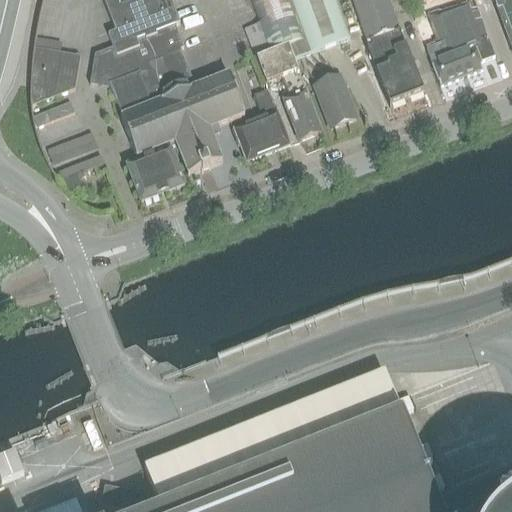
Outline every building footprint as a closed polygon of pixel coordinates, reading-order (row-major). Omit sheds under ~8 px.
[(126,169),(140,206),(184,189),(162,127),(168,125),(120,0),(102,0),(115,34),(108,37),(113,50),(94,58),(90,83),(108,86),(121,119),(120,120),(135,159),(129,161),(131,167),(126,169)] [(120,0),(168,125),(188,178),(200,174),(201,176),(211,172),(210,169),(223,164),(213,139),(221,136),(218,130),(245,119),(228,78),(195,91),(180,52),(183,51),(174,29),(179,27),(168,0),(120,0)] [(250,0),(257,19),(270,57),(256,62),(267,88),(282,82),(289,101),(283,103),(299,144),(321,136),(294,62),(350,42),(336,3),(334,0),(250,0)] [(423,97),(420,89),(399,34),(400,34),(387,0),(353,0),(351,1),(366,45),(369,44),(371,50),(367,52),(390,110),(423,97)] [(511,0),(492,0),(511,52),(511,0)] [(435,48),(426,52),(440,90),(483,74),(480,66),(495,60),(476,10),(471,12),(467,4),(428,17),(432,28),(431,29),(436,42),(433,43),(435,48)] [(269,56),(258,26),(245,31),(256,61),(269,56)] [(80,60),(34,52),(33,52),(31,67),(29,91),(31,91),(31,97),(31,104),(31,110),(73,94),(74,94),(80,60)] [(314,91),(330,132),(355,123),(339,81),(314,91)] [(247,165),(266,158),(290,148),(277,114),(275,115),(267,94),(254,100),(261,121),(232,132),(238,149),(241,148),(247,165)] [(69,107),(33,121),(37,132),(73,118),(69,107)] [(93,133),(49,152),(61,182),(106,163),(93,133)] [(435,495),(511,469),(511,401),(500,365),(403,398),(435,495)] [(438,511),(385,376),(144,472),(159,511),(438,511)] [(148,511),(151,500),(104,491),(101,509),(115,511),(148,511)]
